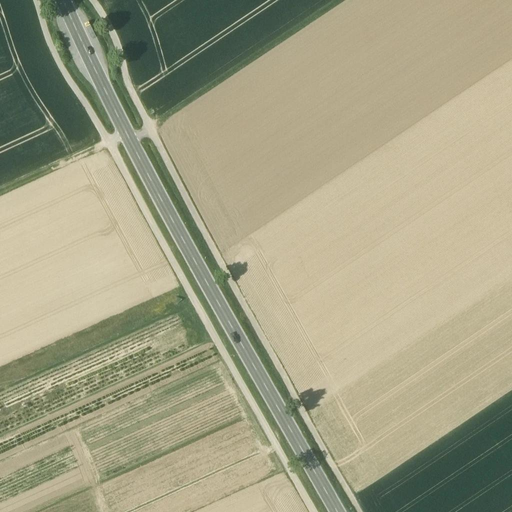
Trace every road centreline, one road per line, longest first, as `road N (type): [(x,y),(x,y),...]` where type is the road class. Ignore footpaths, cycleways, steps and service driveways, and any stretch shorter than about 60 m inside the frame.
road 1 (track): [(35,0),(57,60),(316,511)]
road 2 (secondary): [(63,0),(126,135),(336,511)]
road 3 (track): [(358,511),(129,89),(117,45),(91,0)]
road 4 (track): [(342,0),(164,118)]
road 5 (track): [(0,192),(164,118)]
